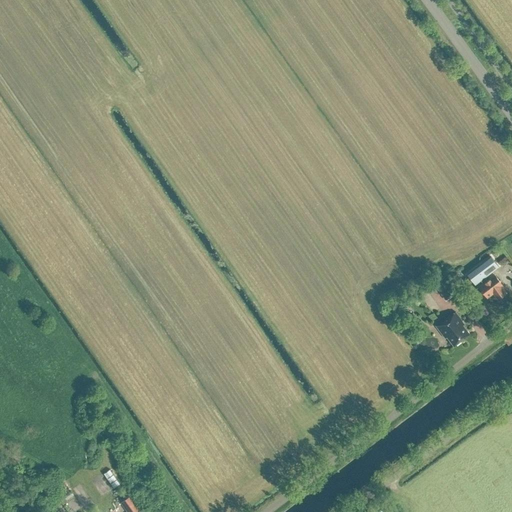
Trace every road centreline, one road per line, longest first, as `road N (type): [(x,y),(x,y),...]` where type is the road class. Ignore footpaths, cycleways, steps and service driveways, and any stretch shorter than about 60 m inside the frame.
road 1 (unclassified): [(266,511),(511,324)]
road 2 (unclassified): [(345,511),(511,395)]
road 3 (tertiary): [(511,118),(425,0)]
